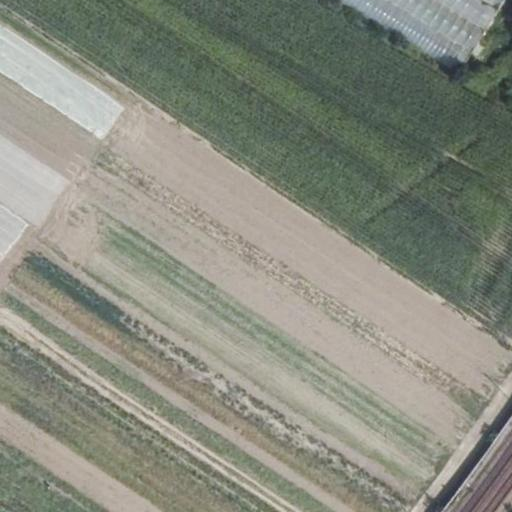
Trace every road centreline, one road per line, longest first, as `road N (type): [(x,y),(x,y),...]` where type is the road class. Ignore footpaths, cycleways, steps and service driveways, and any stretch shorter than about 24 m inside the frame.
road 1 (track): [(0,18),(511,360)]
road 2 (unclassified): [(425,511),(511,395)]
